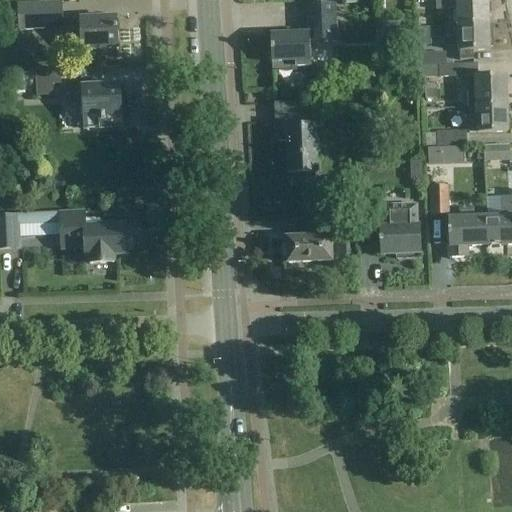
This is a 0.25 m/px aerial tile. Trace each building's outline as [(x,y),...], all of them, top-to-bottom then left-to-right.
[(458,11),(459,25),(488,24),(487,0),(435,0),(436,12),(458,11)] [(83,53),(104,52),(117,51),(117,55),(119,55),(117,20),(93,21),(93,18),(64,19),(63,5),(39,6),(39,8),(20,9),(21,34),(82,31),(83,53)] [(446,40),(459,38),(460,53),(490,52),(488,24),(459,25),(459,28),(445,29),(446,40)] [(272,65),(273,64),(273,73),(296,72),(296,68),(310,68),(310,42),(336,42),(336,28),(300,29),(300,35),(271,36),(272,65)] [(436,48),(435,31),(423,32),(424,49),(436,48)] [(446,67),(446,66),(446,55),(421,55),(422,68),(446,67)] [(478,65),(446,66),(446,67),(422,68),(422,80),(464,78),(464,79),(468,79),(469,107),(507,106),(506,77),(478,78),(478,65)] [(65,85),(66,97),(66,106),(84,105),(85,131),(122,129),(120,87),(105,87),(105,86),(99,87),(99,84),(65,85)] [(290,176),(318,175),(315,128),(304,129),(303,103),(275,105),(277,143),(288,143),(290,176)] [(507,106),(469,107),(470,135),(478,135),(508,134),(507,106)] [(425,135),(425,148),(467,147),(467,132),(436,133),(436,135),(425,135)] [(467,148),(467,147),(425,148),(425,150),(428,150),(428,167),(464,166),(464,148),(467,148)] [(485,163),(511,162),(510,147),(484,148),(485,163)] [(430,187),(431,217),(449,216),(448,187),(430,187)] [(505,219),(486,219),(487,248),(511,246),(511,197),(504,198),(505,219)] [(397,260),(421,260),(420,228),(418,228),(418,206),(382,207),(383,229),(377,230),(378,257),(397,256),(397,260)] [(468,248),(487,248),(486,219),(471,220),(471,211),(457,211),(457,220),(448,221),(449,261),(452,261),(452,260),(466,259),(466,260),(468,260),(468,248)] [(60,214),(62,250),(85,249),(86,258),(90,257),(90,265),(115,264),(114,256),(129,255),(128,227),(104,228),(103,224),(100,221),(96,220),(85,221),(85,213),(60,214)] [(0,217),(0,250),(19,250),(18,217),(0,217)] [(306,234),(306,236),(306,239),(288,240),(288,246),(284,246),(284,258),(289,258),(289,264),(332,263),(332,242),(331,233),(306,234)]
